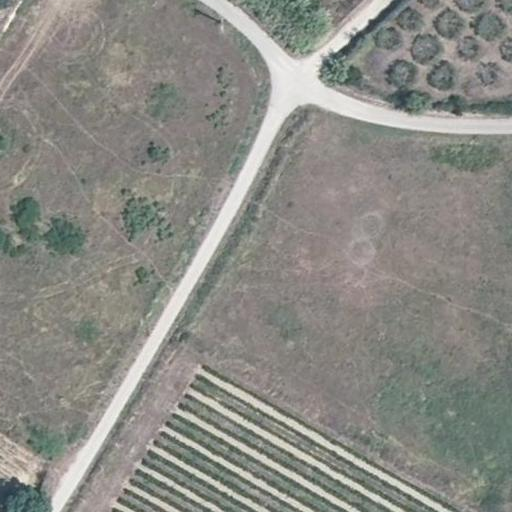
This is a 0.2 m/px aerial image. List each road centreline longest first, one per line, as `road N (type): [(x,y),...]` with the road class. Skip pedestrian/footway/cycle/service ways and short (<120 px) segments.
road 1 (unclassified): [(47,511),(202,265),(303,84)]
road 2 (unclassified): [(303,84),(386,122),(511,129)]
road 3 (unclassified): [(211,0),(303,84)]
